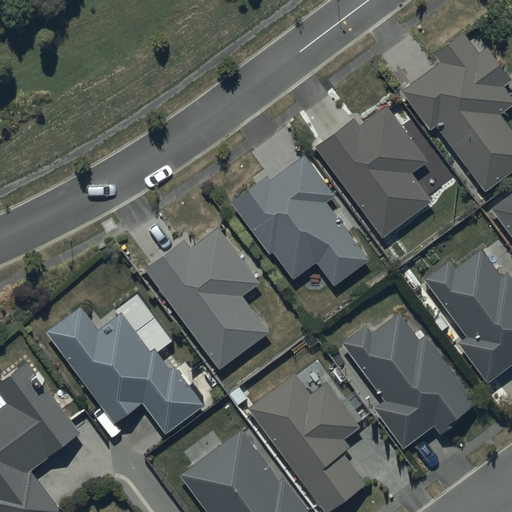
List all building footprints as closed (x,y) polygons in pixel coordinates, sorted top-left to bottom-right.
[(440,54),(401,83),(431,124),(436,120),(484,185),(511,164),(511,125),(499,108),(511,98),(511,88),(506,80),(511,76),(486,42),(480,47),(464,25),(435,47),(440,54)] [(355,112),(317,140),(383,231),(432,196),(411,167),(428,155),(388,100),(361,120),(355,112)] [(230,195),(267,247),(272,243),(293,273),(316,257),(332,280),(368,254),(326,195),(335,189),(305,148),(270,173),(267,169),(230,195)] [(511,187),(491,203),(511,230),(511,187)] [(186,232),(146,261),(219,362),(271,325),(245,289),(262,276),(222,221),(193,242),(186,232)] [(466,329),(457,335),(486,376),(511,357),(511,267),(509,263),(502,268),(482,242),(454,261),(449,254),(425,271),(466,329)] [(82,299),(47,325),(115,417),(143,396),(167,428),(204,400),(177,362),(173,365),(156,342),(151,346),(123,308),(101,324),(82,299)] [(384,394),(375,401),(404,441),(434,419),(440,428),(460,413),(456,407),(475,393),(426,325),(419,330),(402,306),(374,327),(367,317),(341,336),(384,394)] [(0,508),(2,511),(51,511),(63,503),(33,462),(81,428),(29,356),(0,376),(0,383),(8,396),(0,401),(0,508)] [(294,367),(249,400),(325,507),(366,478),(343,445),(350,441),(344,432),(363,419),(329,373),(309,387),(294,367)] [(242,423),(180,468),(212,511),(309,511),(313,510),(284,470),(278,474),(242,423)]
